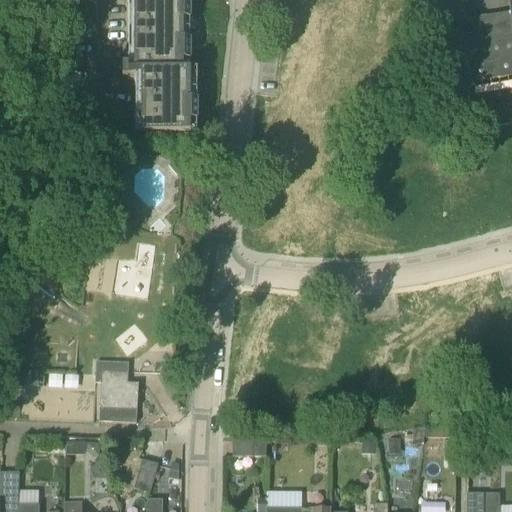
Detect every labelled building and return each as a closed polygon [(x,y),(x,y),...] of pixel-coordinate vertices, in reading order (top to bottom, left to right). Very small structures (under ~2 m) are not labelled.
[(123,66),(123,78),(142,79),(142,134),(197,134),(197,124),(204,124),(204,113),(204,103),(197,103),(197,93),(197,82),(204,82),(204,72),(195,72),(196,0),(189,0),(134,0),(134,72),(129,72),(129,66),(123,66)] [(308,0),(300,24),(332,36),(345,0),(308,0)] [(310,179),(346,72),(312,61),(277,168),(310,179)] [(511,90),(474,96),(451,100),(456,134),(511,125),(511,90)] [(511,160),(498,207),(511,211),(511,160)] [(416,222),(431,170),(398,161),(383,213),(416,222)] [(286,206),(276,239),(329,254),(339,222),(286,206)] [(420,428),(458,326),(425,314),(387,416),(420,428)] [(282,436),(316,332),(283,321),(249,425),(282,436)] [(138,386),(127,385),(128,365),(96,363),(95,385),(101,385),(99,413),(99,424),(136,425),(138,386)] [(39,386),(40,371),(21,371),(21,386),(39,386)] [(425,441),(454,442),(455,427),(425,427),(425,441)] [(423,447),(423,430),(405,430),(405,446),(423,447)] [(232,458),(266,459),(266,442),(232,441),(232,458)] [(454,455),(454,442),(443,442),(443,455),(454,455)] [(132,452),(132,443),(120,443),(120,452),(132,452)] [(400,444),(388,444),(388,455),(400,455),(400,444)] [(99,457),(99,445),(86,445),(86,451),(93,457),(99,457)] [(375,446),(362,446),(362,456),(375,456),(375,446)] [(158,466),(142,462),(134,490),(150,495),(158,466)] [(179,482),(179,466),(171,464),(168,479),(179,482)] [(478,465),(478,474),(487,474),(487,465),(478,465)] [(18,507),(19,475),(0,474),(0,511),(39,511),(39,506),(18,507)] [(499,511),(500,496),(484,496),(484,495),(468,495),(467,511),(499,511)] [(266,511),(266,500),(257,500),(256,511),(266,511)] [(150,502),(147,511),(162,511),(163,502),(150,502)]
